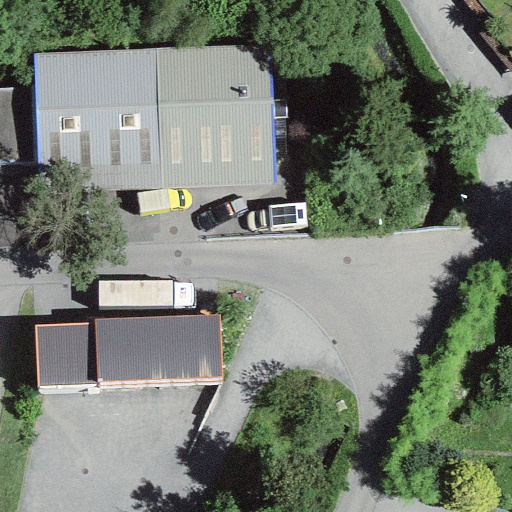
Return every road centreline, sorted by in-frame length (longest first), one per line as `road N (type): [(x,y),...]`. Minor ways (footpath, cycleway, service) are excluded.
road 1 (residential): [(0,275),(182,262),(380,275)]
road 2 (unclassified): [(380,275),(393,392),(347,511)]
road 3 (residential): [(380,275),(511,246)]
